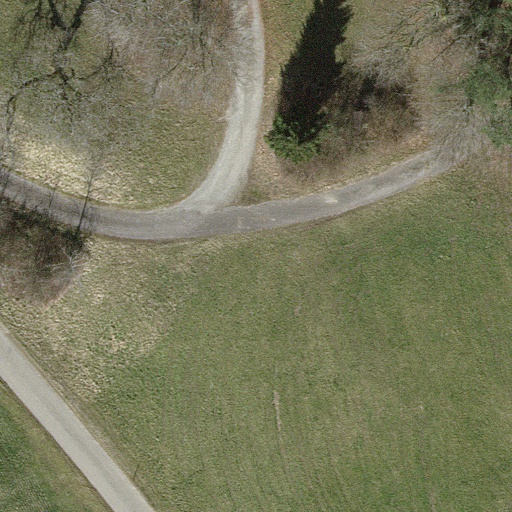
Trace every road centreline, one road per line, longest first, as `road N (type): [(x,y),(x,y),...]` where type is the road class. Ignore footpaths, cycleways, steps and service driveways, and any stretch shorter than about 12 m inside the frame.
road 1 (track): [(177,239),(316,214),(511,137)]
road 2 (track): [(243,0),(249,79),(239,171),(177,239)]
road 3 (unclassified): [(0,352),(121,511)]
road 4 (track): [(177,239),(96,228),(0,187)]
